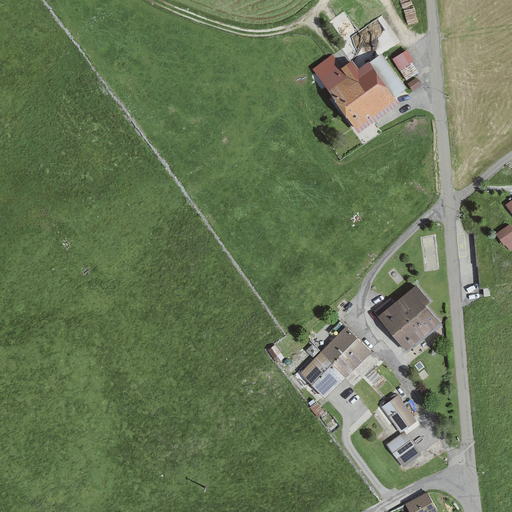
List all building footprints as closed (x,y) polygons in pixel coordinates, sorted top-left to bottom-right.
[(416,62),(409,50),(393,60),(400,72),(416,62)] [(361,134),(401,105),(372,63),(363,69),(356,60),(344,68),(340,62),(320,76),(331,92),(344,110),(352,122),(352,121),(361,134)] [(419,76),(410,82),(415,90),(424,84),(419,76)] [(498,234),(511,252),(511,251),(511,225),(498,234)] [(444,324),(429,307),(435,303),(418,284),(379,317),(410,353),(444,324)] [(347,378),(373,353),(347,327),(321,352),(347,378)] [(326,398),(347,378),(321,352),(301,372),(326,398)] [(401,434),(417,423),(398,396),(382,407),(401,434)] [(403,469),(422,455),(406,432),(387,445),(403,469)] [(410,511),(438,511),(439,511),(429,492),(406,503),(410,511)]
